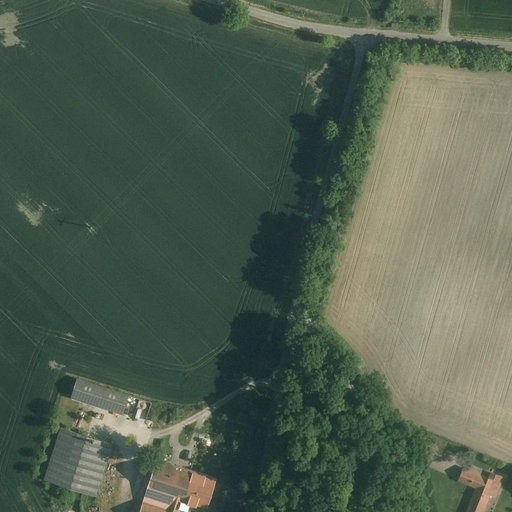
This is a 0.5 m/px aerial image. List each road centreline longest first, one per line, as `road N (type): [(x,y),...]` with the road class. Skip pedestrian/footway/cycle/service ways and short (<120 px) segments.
road 1 (unclassified): [(258,511),(292,313),(368,35)]
road 2 (unclassified): [(368,35),(211,0)]
road 3 (unclassified): [(511,46),(368,35)]
